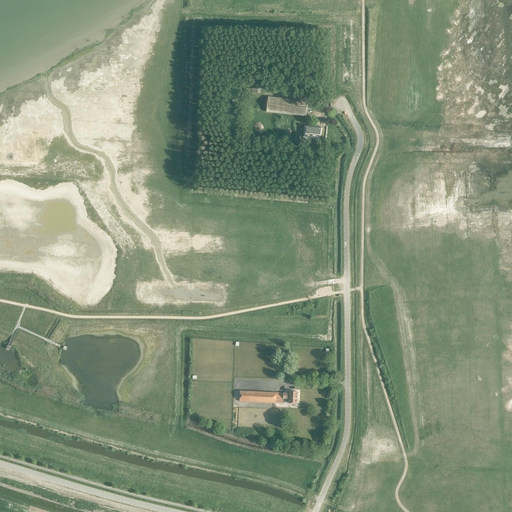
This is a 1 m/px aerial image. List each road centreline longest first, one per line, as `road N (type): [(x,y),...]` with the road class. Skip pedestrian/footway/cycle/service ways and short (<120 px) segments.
road 1 (unclassified): [(315,511),(348,415),(345,208),(360,136),(337,103)]
road 2 (tertiary): [(171,511),(0,464)]
